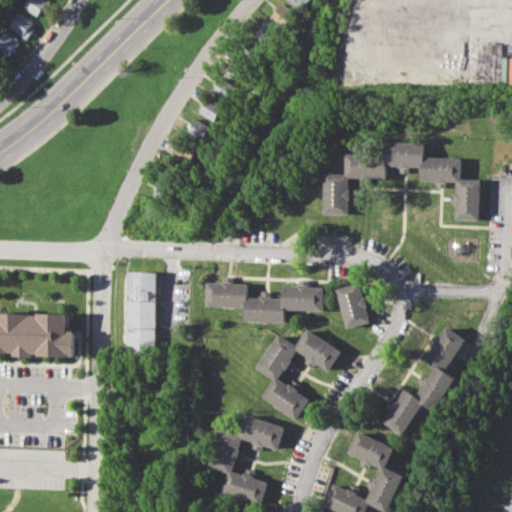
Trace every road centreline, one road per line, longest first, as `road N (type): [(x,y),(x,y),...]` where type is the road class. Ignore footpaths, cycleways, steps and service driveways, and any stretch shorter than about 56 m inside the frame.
road 1 (residential): [(257,0),(149,156),(110,255)]
road 2 (residential): [(367,260),(404,302),(398,329),(328,435),(298,511)]
road 3 (residential): [(110,255),(367,260)]
road 4 (residential): [(110,255),(93,511)]
road 5 (secondary): [(0,152),(162,0)]
road 6 (residential): [(81,0),(39,67),(0,104)]
